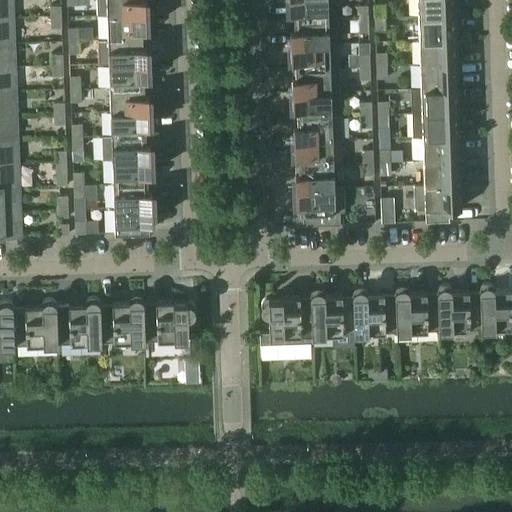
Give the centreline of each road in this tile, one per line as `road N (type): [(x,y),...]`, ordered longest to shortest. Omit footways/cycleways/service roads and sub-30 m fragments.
road 1 (residential): [(183,0),(193,255)]
road 2 (residential): [(494,0),(502,252)]
road 3 (residential): [(259,251),(250,0)]
road 4 (residential): [(259,251),(272,259),(502,252)]
road 5 (residential): [(193,255),(0,267)]
